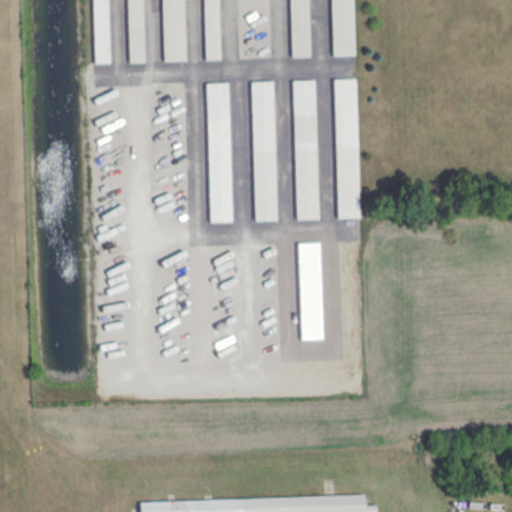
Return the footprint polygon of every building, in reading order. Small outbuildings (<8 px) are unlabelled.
[(108,62),(105,0),(90,0),(93,63),(108,62)] [(140,0),(125,0),(127,61),(142,61),(140,0)] [(183,60),(181,0),(159,0),(161,60),(183,60)] [(201,0),(203,59),(218,59),(216,0),(201,0)] [(287,0),(289,56),(307,56),(306,0),(287,0)] [(350,0),(328,0),(330,55),(352,55),(350,0)] [(335,218),(357,217),(354,79),(332,79),(335,218)] [(312,80),(291,80),(294,219),(316,218),(312,80)] [(252,220),(274,220),(271,81),(249,82),(252,220)] [(226,82),(205,83),(208,221),(230,221),(226,82)] [(296,243),(299,339),(321,339),(318,242),(296,243)] [(362,495),(138,501),(138,511),(373,511),(374,504),(362,505),(362,495)]
